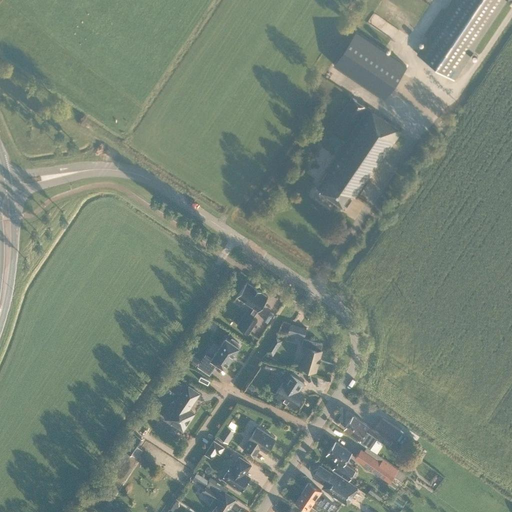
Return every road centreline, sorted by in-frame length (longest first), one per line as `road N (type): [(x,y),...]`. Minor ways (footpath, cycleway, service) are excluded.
road 1 (residential): [(314,430),(354,356),(350,327),(336,305),(192,207)]
road 2 (unclassified): [(192,207),(148,178),(112,168),(0,183)]
road 3 (primary): [(0,183),(0,312)]
